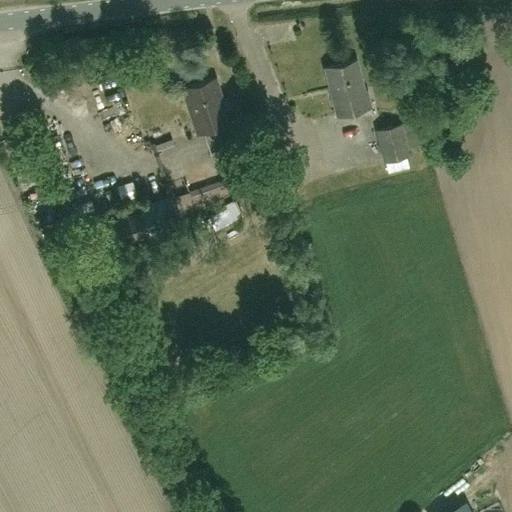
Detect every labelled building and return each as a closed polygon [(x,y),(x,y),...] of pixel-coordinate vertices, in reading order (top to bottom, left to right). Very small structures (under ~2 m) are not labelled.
[(356,59),(325,67),(337,114),(370,106),(366,90),(364,91),(356,59)] [(214,77),(182,87),(197,133),(217,126),(224,147),(245,141),(237,117),(228,120),(214,77)] [(47,116),(58,180),(74,177),(63,113),(47,116)] [(400,123),(376,129),(384,160),(408,153),(400,123)] [(174,136),(152,140),(157,163),(179,159),(174,136)] [(185,182),(169,187),(178,214),(242,193),(235,174),(187,190),(185,182)] [(216,229),(233,220),(227,208),(203,220),(207,227),(213,224),(216,229)] [(112,249),(148,236),(139,210),(103,223),(104,223),(89,229),(97,252),(111,247),(112,249)] [(77,242),(89,237),(83,224),(72,229),(77,242)] [(470,511),(466,502),(444,511),(470,511)]
